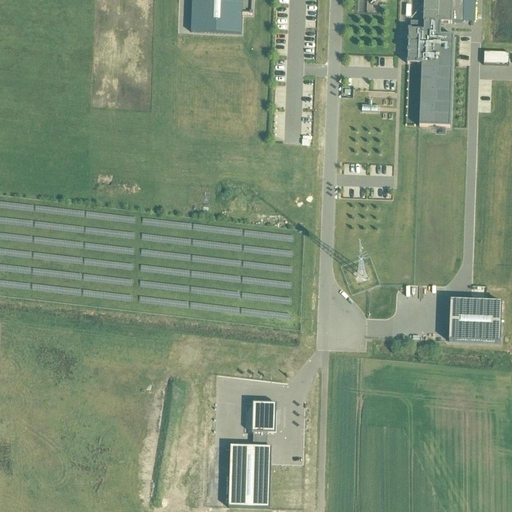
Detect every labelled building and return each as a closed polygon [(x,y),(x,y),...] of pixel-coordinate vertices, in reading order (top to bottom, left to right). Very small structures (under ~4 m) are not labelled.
[(243,0),(192,0),(191,37),(242,39),(243,0)] [(428,0),(428,22),(466,22),(466,0),(428,0)] [(484,55),(484,66),(508,66),(508,55),(484,55)] [(502,310),(450,308),(449,349),(501,351),(502,310)] [(252,407),(252,436),(276,436),(276,407),(252,407)] [(229,450),(229,511),(270,511),(270,450),(229,450)]
